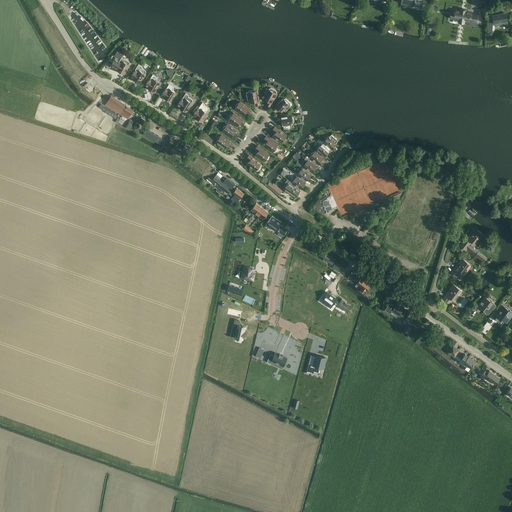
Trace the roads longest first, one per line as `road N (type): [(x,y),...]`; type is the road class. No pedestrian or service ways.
road 1 (unclassified): [(511,378),(300,225)]
road 2 (unclassified): [(300,225),(101,82)]
road 3 (residential): [(511,362),(429,300),(451,231)]
road 4 (residential): [(101,82),(232,162)]
road 5 (residential): [(300,225),(280,260),(271,315),(299,331)]
